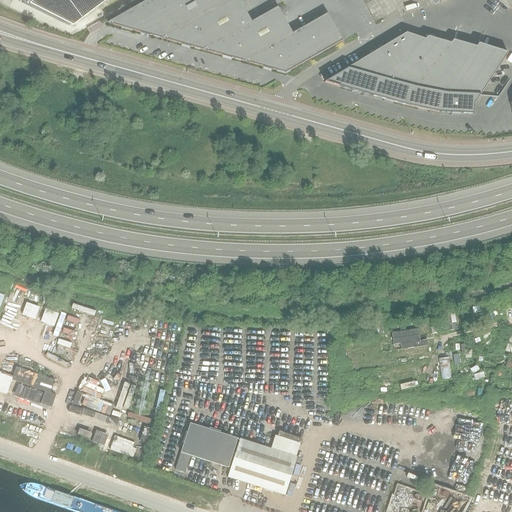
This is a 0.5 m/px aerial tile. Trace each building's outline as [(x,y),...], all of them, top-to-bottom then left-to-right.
[(163,39),(165,37),(229,0),(148,0),(112,20),(107,23),(108,24),(111,22),(112,25),(163,39)] [(204,50),(206,49),(251,22),(238,0),(229,0),(165,37),(167,40),(172,42),(203,50),(204,50)] [(207,51),(244,62),(245,62),(247,60),(292,33),(277,7),(251,22),(206,49),(207,51)] [(342,41),(337,31),(327,14),(292,33),(247,60),(248,63),(285,73),(342,41)] [(425,39),(406,33),(324,83),(372,96),(375,86),(425,39)] [(450,43),(427,37),(425,39),(375,86),(372,96),(405,105),(407,96),(450,43)] [(476,47),(453,40),(450,43),(407,96),(405,105),(439,113),(440,103),(476,47)] [(508,53),(478,44),(476,47),(440,103),(439,113),(473,114),(474,104),(508,53)] [(25,296),(13,291),(6,309),(19,313),(25,296)] [(39,308),(26,303),(22,315),(35,320),(39,308)] [(54,327),(58,315),(45,310),(40,322),(54,327)] [(454,311),(444,313),(447,331),(457,329),(454,311)] [(397,325),(367,328),(368,338),(398,335),(397,325)] [(416,325),(403,327),(405,341),(410,340),(411,346),(428,344),(428,338),(418,340),(416,325)] [(10,383),(7,393),(40,404),(48,379),(16,368),(10,383)] [(7,393),(10,383),(0,379),(0,373),(0,372),(0,392),(6,395),(7,393)] [(85,440),(89,428),(72,422),(68,433),(85,440)] [(185,473),(190,456),(228,468),(237,439),(190,424),(175,470),(185,473)] [(151,441),(156,429),(148,426),(143,438),(151,441)] [(300,444),(275,436),(271,449),(239,439),(227,478),(285,496),(297,458),(296,457),(300,444)] [(117,511),(15,474),(9,489),(70,511),(117,511)]
